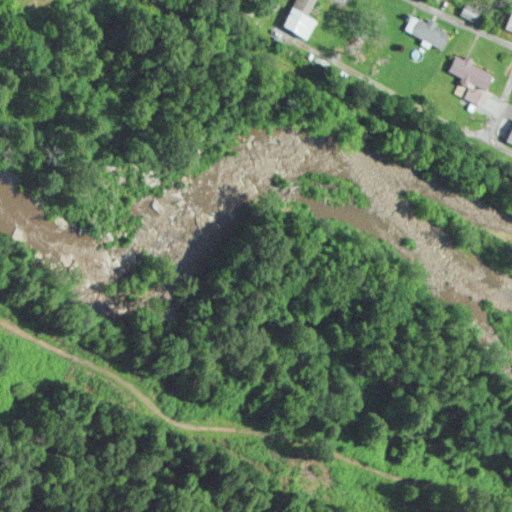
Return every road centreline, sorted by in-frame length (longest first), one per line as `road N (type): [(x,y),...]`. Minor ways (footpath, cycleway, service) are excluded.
road 1 (residential): [(491,511),(200,453),(91,360),(0,324)]
road 2 (residential): [(511,80),(486,137),(303,41)]
road 3 (residential): [(511,43),(380,0)]
